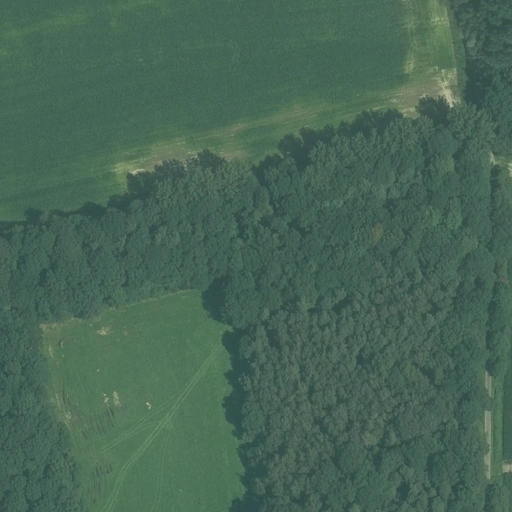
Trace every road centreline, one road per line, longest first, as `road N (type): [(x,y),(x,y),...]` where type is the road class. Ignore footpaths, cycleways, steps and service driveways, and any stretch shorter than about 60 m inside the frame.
road 1 (unclassified): [(459,0),(481,113),(487,202),(484,511)]
road 2 (track): [(484,155),(0,277)]
